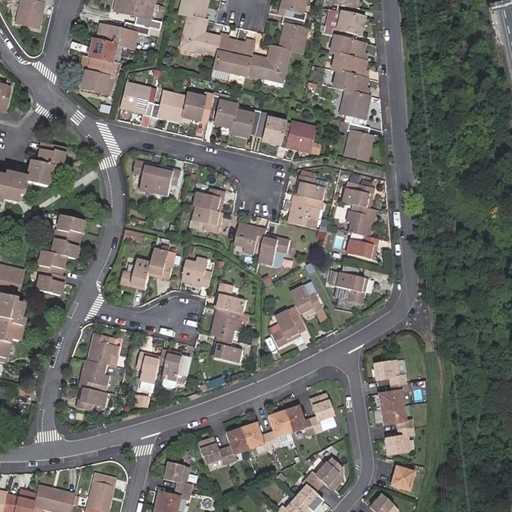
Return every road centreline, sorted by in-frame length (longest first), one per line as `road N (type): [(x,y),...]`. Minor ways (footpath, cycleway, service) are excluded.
road 1 (residential): [(388,0),(409,286),(402,315)]
road 2 (residential): [(157,433),(243,403),(350,348)]
road 3 (residential): [(103,148),(130,137),(282,176)]
road 4 (residential): [(350,348),(370,466),(347,511)]
road 5 (residential): [(81,305),(105,270),(117,226),(103,148)]
road 6 (residential): [(61,456),(56,413),(81,305)]
